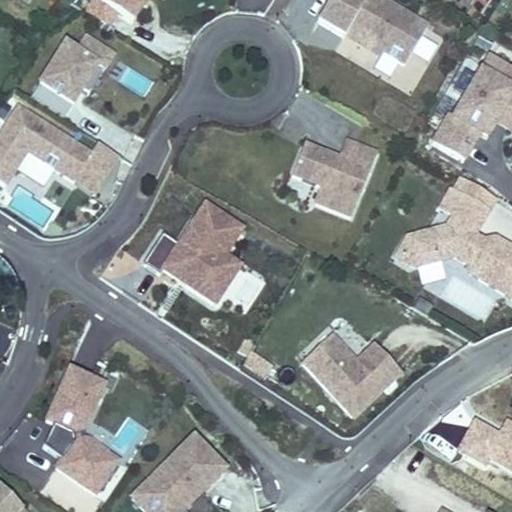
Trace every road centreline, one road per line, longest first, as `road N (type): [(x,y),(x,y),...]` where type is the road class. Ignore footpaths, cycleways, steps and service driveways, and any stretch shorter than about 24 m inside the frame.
road 1 (residential): [(309,482),(291,474),(164,344),(47,263)]
road 2 (residential): [(47,263),(114,219),(175,117),(242,69)]
road 3 (residential): [(511,346),(430,391),(357,458),(309,482)]
road 4 (residential): [(0,409),(17,386),(47,263)]
